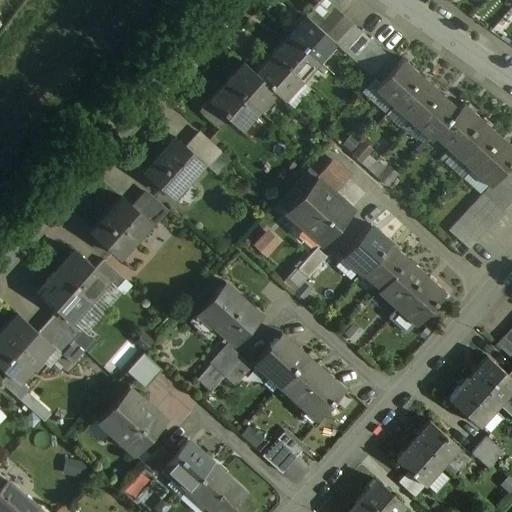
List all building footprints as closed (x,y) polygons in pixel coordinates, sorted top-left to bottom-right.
[(379,48),(333,7),(316,26),(334,42),(333,44),(361,68),(379,48)] [(286,35),(314,61),(316,62),(317,62),(315,60),(331,42),(333,44),(334,42),(316,26),(303,15),(286,35)] [(314,61),(286,35),(269,53),(298,79),(299,81),(300,80),(298,79),(314,61)] [(379,48),(361,68),(369,76),(387,56),(379,48)] [(298,79),(269,53),(252,72),(272,90),(283,99),(281,97),(298,79)] [(395,64),(387,56),(369,76),(378,83),(395,64)] [(378,83),(373,89),(392,106),(419,75),(401,58),(395,64),(378,83)] [(272,90),(252,72),(241,62),(223,81),(255,109),(257,111),(258,110),(256,109),(272,90)] [(419,75),(392,106),(410,122),(438,92),(419,75)] [(255,109),(223,81),(206,100),(227,119),(240,130),(241,129),(239,127),(255,109)] [(438,92),(410,122),(428,139),(432,136),(456,109),(438,92)] [(227,119),(206,100),(197,110),(218,129),(227,119)] [(456,109),(432,136),(450,153),(453,150),(480,120),(462,103),(456,109)] [(480,120),(453,150),(468,163),(465,166),(468,169),(498,136),(480,120)] [(220,151),(202,135),(188,150),(202,162),(206,166),(220,151)] [(511,148),(498,136),(468,169),(487,185),(487,186),(511,158),(511,148)] [(188,150),(173,137),(142,171),(170,197),(202,162),(188,150)] [(468,163),(453,150),(451,153),(450,153),(442,162),(460,178),(468,169),(465,166),(468,163)] [(346,181),(354,170),(335,157),(327,168),(346,181)] [(511,158),(487,186),(487,185),(447,230),(467,249),(511,198),(511,158)] [(307,167),(291,185),(300,193),(315,177),(316,175),(307,167)] [(350,209),(315,177),(300,193),(284,211),(285,211),(286,210),(298,220),(296,222),(320,243),(350,209)] [(167,210),(149,194),(135,209),(148,221),(153,225),(167,210)] [(135,209),(120,196),(88,231),(117,256),(148,221),(135,209)] [(387,242),(368,225),(341,256),(360,272),(387,242)] [(270,227),(256,243),(270,256),(284,239),(270,227)] [(387,242),(360,272),(378,289),(405,258),(387,242)] [(324,256),(315,247),(287,277),(297,286),(324,256)] [(93,267),(72,249),(54,270),(86,299),(104,279),(105,278),(93,267)] [(378,289),(376,291),(394,308),(424,275),(405,258),(378,289)] [(123,278),(101,259),(93,267),(105,278),(104,279),(114,287),(118,284),(123,278)] [(86,299),(54,270),(35,290),(55,309),(68,320),(68,319),(86,299)] [(443,292),(424,275),(394,308),(413,325),(443,292)] [(130,284),(123,278),(118,284),(121,286),(120,287),(124,291),(130,284)] [(259,314),(223,282),(194,313),(196,314),(199,311),(211,321),(207,325),(209,326),(210,324),(213,327),(228,340),(232,344),(259,314)] [(68,320),(55,309),(48,318),(71,339),(80,329),(68,319),(68,320)] [(211,321),(199,311),(196,314),(194,313),(193,315),(192,315),(190,317),(191,317),(189,320),(206,335),(213,327),(210,324),(209,326),(207,325),(211,321)] [(36,331),(15,313),(0,329),(0,366),(6,372),(16,381),(39,356),(33,350),(42,339),(48,345),(50,344),(36,331)] [(71,339),(48,318),(36,331),(50,344),(59,352),(71,339)] [(511,325),(502,337),(511,345),(511,325)] [(305,356),(279,332),(252,362),(268,376),(271,373),(280,381),(277,384),(278,385),(305,356)] [(232,344),(228,340),(207,362),(209,364),(195,379),(209,391),(222,376),(240,356),(229,347),(232,344)] [(160,369),(142,352),(125,371),(144,387),(160,369)] [(250,366),(240,356),(222,376),(233,385),(250,366)] [(341,389),(305,356),(278,385),(303,408),(307,404),(317,413),(313,417),(315,418),(341,389)] [(511,387),(511,380),(485,356),(466,377),(497,405),(511,387)] [(16,381),(6,372),(0,378),(0,383),(18,399),(26,390),(16,381)] [(497,405),(466,377),(447,398),(478,426),(497,405)] [(153,410),(127,386),(96,420),(98,421),(103,415),(113,424),(108,430),(132,452),(163,418),(153,410)] [(457,447),(427,420),(410,439),(440,466),(457,447)] [(282,432),(261,455),(280,472),(301,449),(282,432)] [(501,451),(484,437),(478,444),(495,458),(501,451)] [(210,461),(185,439),(176,449),(169,456),(161,465),(173,476),(166,484),(179,495),(186,488),(210,461)] [(440,466),(410,439),(393,458),(422,485),(440,466)] [(176,449),(165,440),(158,447),(169,456),(176,449)] [(495,458),(478,444),(470,453),(487,467),(495,458)] [(158,447),(142,464),(153,474),(161,465),(169,456),(158,447)] [(224,511),(243,491),(210,461),(186,488),(213,511),(224,511)] [(36,511),(39,510),(4,479),(0,483),(0,511),(36,511)] [(394,511),(401,504),(373,479),(344,511),(394,511)]
